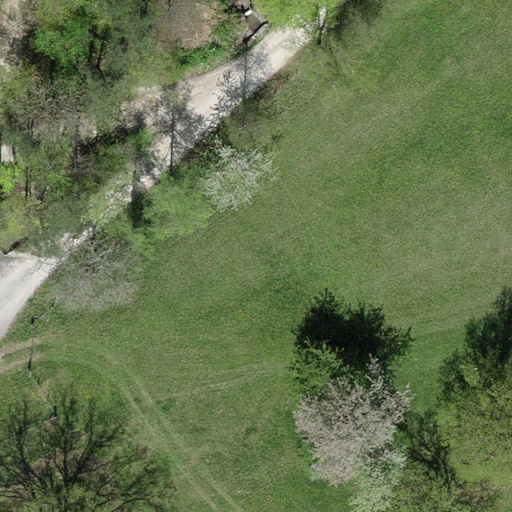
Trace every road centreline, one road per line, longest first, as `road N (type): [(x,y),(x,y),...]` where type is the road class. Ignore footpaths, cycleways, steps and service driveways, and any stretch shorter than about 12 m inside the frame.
road 1 (track): [(0,297),(217,101),(159,110),(0,158)]
road 2 (unclassified): [(217,101),(313,0)]
